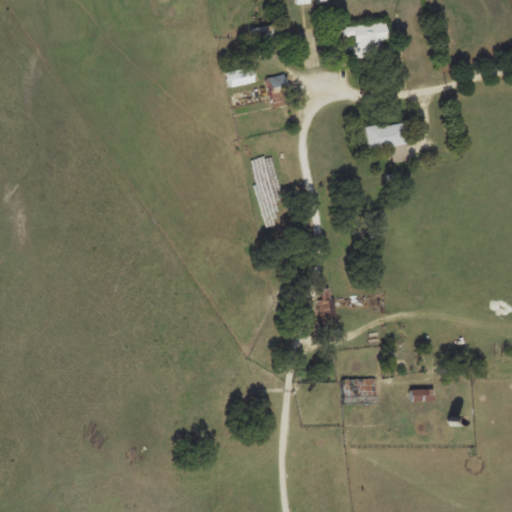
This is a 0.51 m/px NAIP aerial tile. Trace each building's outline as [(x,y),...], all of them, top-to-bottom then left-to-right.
[(344,24),(344,34),(354,33),(355,47),(385,45),(383,21),(344,24)] [(252,81),(250,65),(225,69),(227,85),(252,81)] [(286,103),(286,75),(269,75),(269,103),(286,103)] [(365,125),(367,147),(390,145),(391,160),(406,159),(402,122),(365,125)] [(337,333),(337,297),(331,297),(331,288),(319,288),(319,333),(337,333)] [(375,403),(375,377),(342,377),(342,403),(375,403)] [(432,387),(410,387),(410,400),(432,400),(432,387)]
